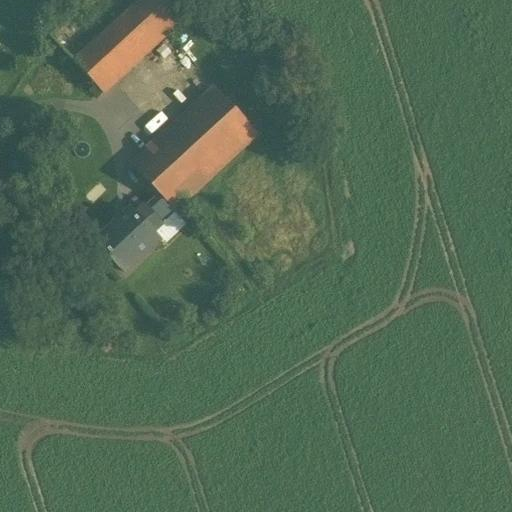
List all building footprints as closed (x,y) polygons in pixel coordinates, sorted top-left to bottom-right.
[(78,0),(44,31),(73,62),(140,0),(78,0)] [(163,0),(140,0),(73,62),(103,95),(183,21),(163,0)] [(215,89),(132,166),(159,196),(176,213),(177,215),(187,206),(185,204),(258,136),(215,89)] [(159,196),(136,218),(152,235),(176,213),(159,196)] [(136,218),(131,213),(97,244),(124,273),(140,257),(141,258),(158,242),(152,235),(136,218)]
